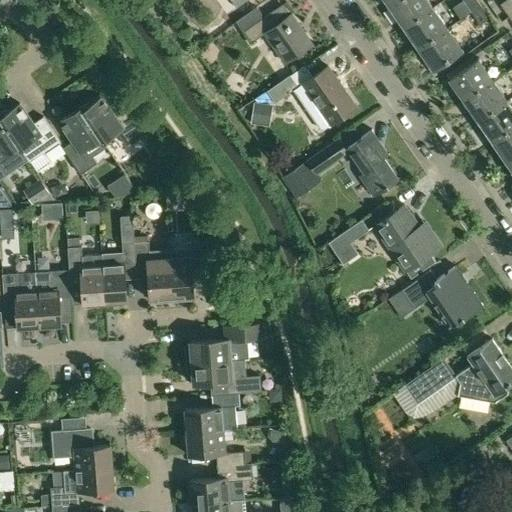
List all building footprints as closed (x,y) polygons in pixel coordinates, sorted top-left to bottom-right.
[(398,0),(389,7),(404,27),(434,7),(428,0),(398,0)] [(477,0),(463,0),(471,11),(480,4),(477,0)] [(511,0),(504,0),(500,3),(510,17),(511,15),(511,0)] [(480,4),(471,11),(480,24),(489,18),(480,4)] [(292,13),(283,20),(275,8),(264,16),(257,6),(237,20),(251,42),(265,32),(285,61),(312,43),(292,13)] [(404,27),(418,47),(447,27),(434,7),(404,27)] [(447,27),(418,47),(433,70),(463,49),(447,27)] [(450,81),(462,100),(492,80),(478,59),(448,79),(450,81)] [(328,65),(303,82),(331,124),(356,107),(328,65)] [(298,88),(289,75),(267,91),(275,103),(298,88)] [(462,100),(476,121),(506,101),(492,80),(462,100)] [(125,108),(116,115),(101,95),(81,109),(103,140),(117,130),(127,145),(143,134),(125,108)] [(476,121),(491,142),(511,127),(511,109),(506,101),(476,121)] [(20,102),(0,114),(0,117),(19,145),(21,148),(31,162),(61,141),(44,116),(34,123),(20,102)] [(270,127),(272,106),(254,104),(251,124),(270,127)] [(58,119),(73,140),(63,147),(81,172),(97,162),(92,155),(106,145),(103,141),(101,137),(81,109),(78,105),(58,119)] [(0,178),(14,169),(4,154),(19,145),(0,117),(0,178)] [(511,127),(491,142),(505,164),(511,159),(511,127)] [(367,132),(361,136),(355,140),(347,145),(364,171),(362,173),(376,194),(399,178),(385,157),(389,155),(372,129),(367,132)] [(347,153),(343,148),(337,139),(309,158),(316,169),(319,173),(347,153)] [(292,171),(283,178),(282,178),(287,185),(289,188),(299,181),(292,171)] [(64,188),(60,186),(53,188),(56,197),(66,194),(64,188)] [(45,187),(28,189),(29,201),(53,199),(45,187)] [(190,198),(181,190),(174,198),(183,206),(190,198)] [(10,195),(6,198),(0,201),(0,205),(16,204),(10,195)] [(427,235),(405,204),(374,225),(405,270),(442,244),(432,231),(427,235)] [(17,207),(1,208),(2,221),(17,220),(17,207)] [(101,253),(101,255),(103,301),(126,299),(124,279),(136,278),(133,241),(132,216),(120,217),(122,252),(101,253)] [(328,242),(343,263),(358,253),(351,242),(369,229),(362,219),(328,242)] [(67,245),(79,245),(78,237),(66,237),(67,245)] [(188,249),(168,250),(171,297),(193,295),(191,266),(202,265),(200,237),(187,238),(188,249)] [(148,240),(133,241),(136,278),(147,278),(149,298),(171,297),(168,250),(149,252),(148,240)] [(81,245),(67,245),(68,268),(68,274),(80,273),(82,302),(103,301),(101,255),(81,256),(81,245)] [(457,267),(437,280),(431,271),(390,299),(399,312),(412,303),(416,307),(431,298),(450,326),(463,317),(465,319),(483,306),(457,267)] [(68,268),(35,271),(38,325),(60,324),(59,297),(69,296),(68,274),(68,268)] [(35,271),(1,273),(2,301),(14,300),(16,327),(38,325),(35,271)] [(226,337),(192,340),(194,362),(245,358),(249,358),(247,339),(265,337),(264,322),(225,325),(226,337)] [(455,372),(458,377),(459,379),(458,391),(494,397),(507,386),(508,381),(511,377),(511,374),(497,352),(500,350),(491,336),(466,353),(471,361),(455,372)] [(245,358),(194,362),(195,383),(228,380),(229,392),(211,394),(211,395),(240,392),(262,390),(261,375),(246,376),(245,358)] [(416,403),(435,390),(422,372),(404,384),(416,403)] [(269,390),(270,397),(274,401),(281,401),(280,389),(269,390)] [(212,407),(186,409),(187,432),(224,429),(236,429),(234,405),(241,404),(240,392),(211,395),(212,407)] [(108,443),(90,445),(88,427),(50,431),(52,456),(70,454),(73,457),(74,469),(110,465),(108,443)] [(279,442),(282,429),(270,427),(268,435),(272,441),(279,442)] [(224,429),(187,432),(189,455),(216,453),(217,466),(243,463),(242,450),(226,452),(224,429)] [(470,453),(477,463),(487,456),(480,446),(470,453)] [(0,468),(9,468),(8,456),(0,456),(0,468)] [(218,477),(191,479),(192,503),(230,500),(229,481),(253,479),(251,463),(243,463),(217,466),(218,477)] [(409,465),(403,463),(397,467),(395,473),(398,478),(405,480),(410,477),(412,471),(409,465)] [(50,494),(41,495),(42,506),(51,505),(79,503),(77,490),(112,487),(110,465),(74,469),(64,470),(65,485),(50,486),(50,494)] [(11,472),(0,472),(0,486),(0,492),(12,491),(11,472)] [(282,511),(294,509),(292,497),(280,499),(282,511)] [(230,500),(192,503),(192,511),(243,511),(242,499),(230,500)] [(79,511),(79,503),(51,505),(51,511),(106,511),(97,511),(79,511)]
